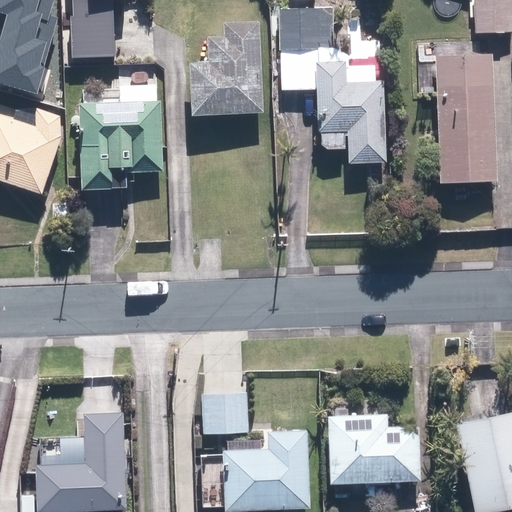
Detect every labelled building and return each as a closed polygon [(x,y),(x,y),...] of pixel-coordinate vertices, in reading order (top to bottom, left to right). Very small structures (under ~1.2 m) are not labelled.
[(0,0),(0,5),(10,9),(0,44),(0,71),(36,82),(59,0),(0,0)] [(115,52),(113,0),(74,0),(76,53),(115,52)] [(198,0),(171,0),(173,39),(199,38),(198,0)] [(511,0),(478,0),(480,29),(511,28),(511,0)] [(265,23),(230,25),(231,38),(215,39),(216,64),(197,65),(199,117),(269,114),(265,23)] [(498,55),(441,57),(446,184),(503,182),(498,55)] [(392,163),(388,81),(351,83),(350,62),(322,64),(325,132),(353,131),(354,164),(392,163)] [(165,101),(86,104),(90,191),(133,189),(133,174),(168,172),(165,101)] [(62,138),(0,115),(0,174),(43,190),(62,138)] [(245,391),(207,393),(208,428),(246,427),(245,391)] [(511,409),(461,418),(477,506),(511,499),(511,409)] [(91,460),(43,462),(44,505),(123,503),(121,411),(89,412),(91,460)] [(387,413),(334,414),(336,478),(415,476),(414,427),(388,428),(387,413)] [(274,447),(229,448),(230,503),(309,501),(307,431),(273,432),(274,447)]
